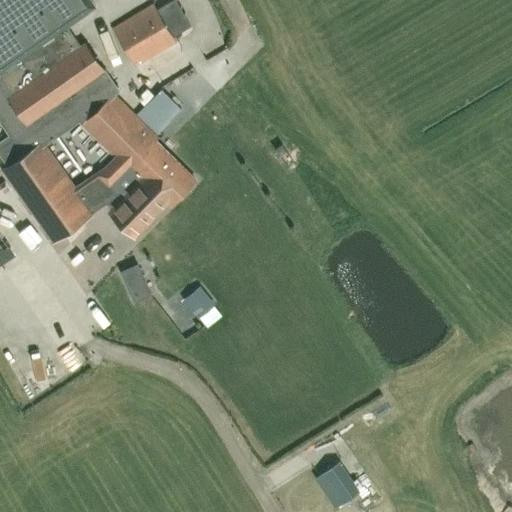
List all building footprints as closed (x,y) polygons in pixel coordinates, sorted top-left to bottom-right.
[(0,0),(0,108),(16,131),(11,135),(18,145),(25,155),(39,146),(120,89),(87,42),(82,46),(68,26),(97,6),(92,0),(0,0)] [(115,28),(137,66),(177,43),(156,5),(115,28)] [(72,192),(88,215),(117,194),(112,188),(134,166),(152,184),(149,187),(144,181),(113,213),(138,237),(157,217),(156,216),(169,203),(170,204),(171,202),(174,205),(198,180),(157,141),(161,137),(126,103),(116,93),(85,125),(119,158),(101,176),(97,175),(72,192)] [(39,146),(25,155),(1,172),(50,242),(88,215),(72,192),(39,146)] [(135,262),(117,269),(131,302),(149,294),(135,262)] [(199,288),(185,300),(207,328),(222,315),(199,288)]
